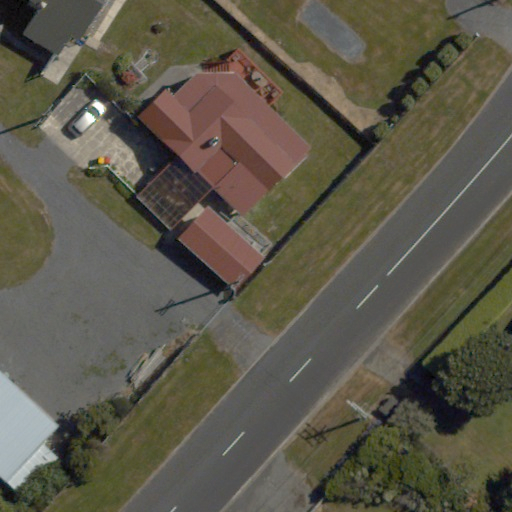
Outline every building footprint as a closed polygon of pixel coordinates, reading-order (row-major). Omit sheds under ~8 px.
[(100,50),(16,0),(0,0),(0,82),(59,118),(100,50)] [(420,0),(436,13),(447,0),(420,0)] [(295,212),(181,128),(117,216),(230,300),(295,212)] [(80,371),(55,388),(81,425),(105,408),(80,371)] [(511,409),(495,435),(511,446),(511,409)] [(37,511),(44,504),(0,468),(0,511),(37,511)]
